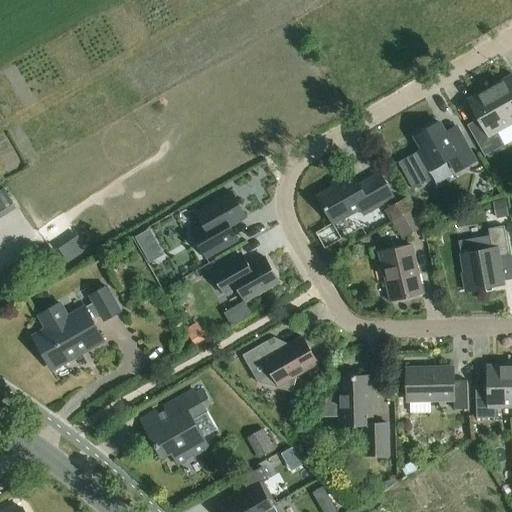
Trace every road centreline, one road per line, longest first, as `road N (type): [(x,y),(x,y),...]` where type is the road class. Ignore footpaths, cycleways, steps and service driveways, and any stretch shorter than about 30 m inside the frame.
road 1 (residential): [(511,327),(375,332),(348,324),(290,229),(285,200),(307,156),(511,37)]
road 2 (tertiary): [(112,511),(0,422)]
